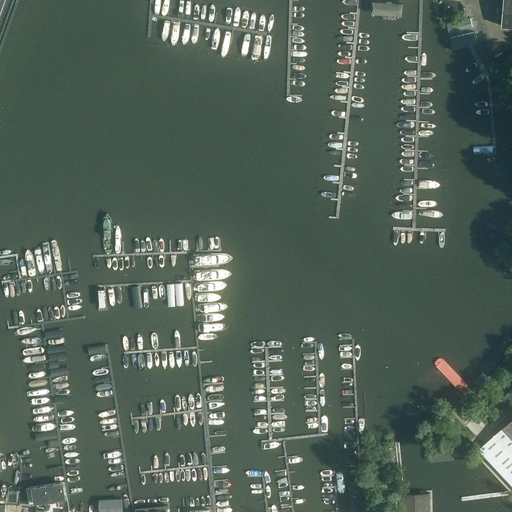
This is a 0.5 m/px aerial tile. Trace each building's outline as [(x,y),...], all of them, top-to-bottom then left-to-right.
[(390,0),(371,0),(370,13),(401,16),(402,1),(390,0)] [(511,26),(511,0),(503,0),(501,26),(511,26)] [(511,418),(479,449),(511,485),(511,418)] [(350,479),(351,511),(361,511),(359,479),(350,479)] [(63,482),(31,487),(33,504),(66,499),(63,482)] [(431,511),(431,493),(399,494),(399,511),(431,511)] [(123,511),(123,498),(98,500),(99,511),(123,511)]
